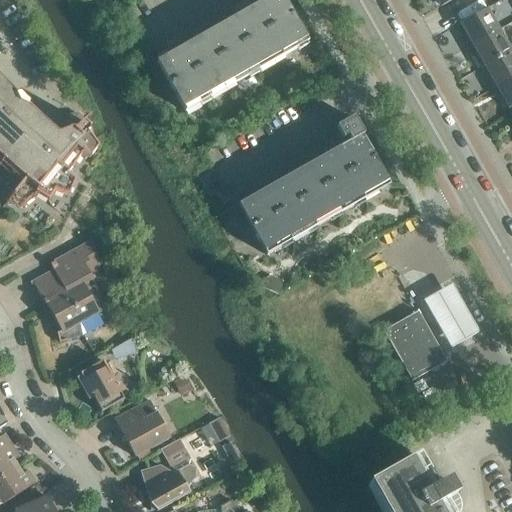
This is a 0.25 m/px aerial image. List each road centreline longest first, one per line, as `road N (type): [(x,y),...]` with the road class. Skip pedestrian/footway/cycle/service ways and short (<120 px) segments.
road 1 (secondary): [(511,265),(355,0)]
road 2 (residential): [(100,511),(74,462),(29,417),(0,327)]
